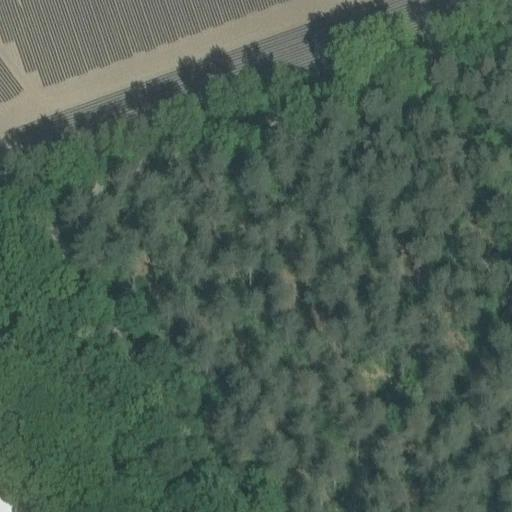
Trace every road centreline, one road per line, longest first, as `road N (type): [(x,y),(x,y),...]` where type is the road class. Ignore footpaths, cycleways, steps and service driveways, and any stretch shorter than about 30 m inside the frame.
road 1 (track): [(511,39),(80,211),(68,259)]
road 2 (track): [(68,259),(243,511)]
